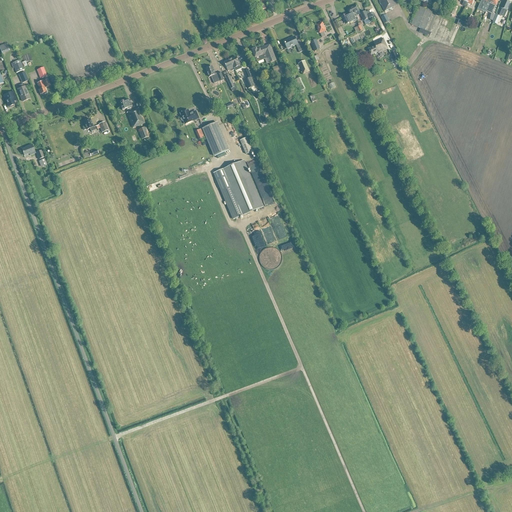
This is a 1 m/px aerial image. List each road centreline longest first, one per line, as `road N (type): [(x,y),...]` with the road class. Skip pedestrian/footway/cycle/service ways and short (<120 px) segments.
road 1 (unclassified): [(141,511),(1,128)]
road 2 (tertiary): [(1,128),(330,0)]
